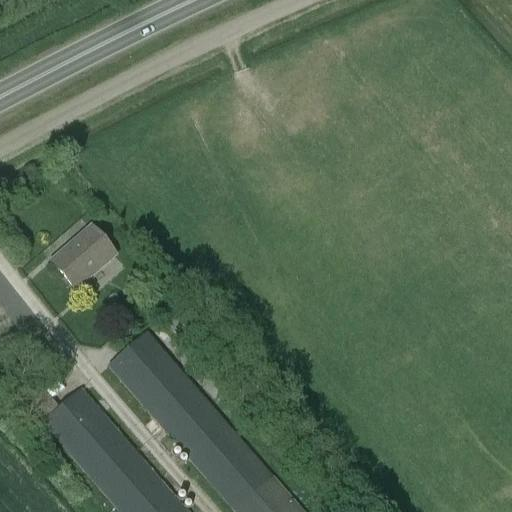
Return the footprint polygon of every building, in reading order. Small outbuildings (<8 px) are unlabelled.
[(50,263),(75,292),(116,257),(90,228),(50,263)] [(179,309),(162,323),(179,343),(196,329),(179,309)] [(18,347),(8,333),(0,339),(0,350),(5,357),(18,347)] [(300,511),(273,479),(147,333),(106,368),(231,511),(300,511)] [(116,511),(186,511),(81,390),(58,409),(43,392),(26,408),(41,425),(116,511)]
